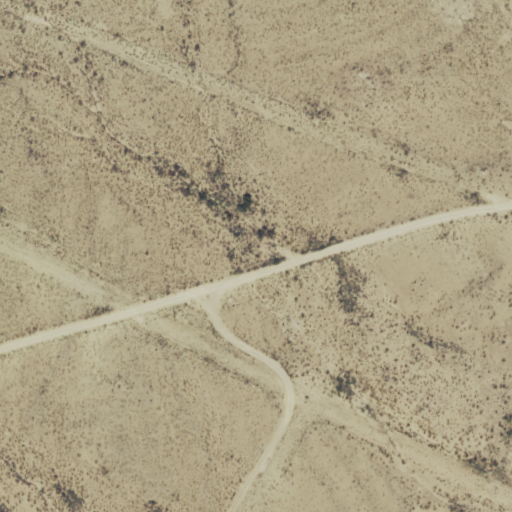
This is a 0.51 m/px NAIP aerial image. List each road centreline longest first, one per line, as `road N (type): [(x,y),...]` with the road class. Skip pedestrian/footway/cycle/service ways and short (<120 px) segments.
road 1 (track): [(511,183),(385,179),(0,31)]
road 2 (track): [(401,511),(315,423),(271,438),(231,511)]
